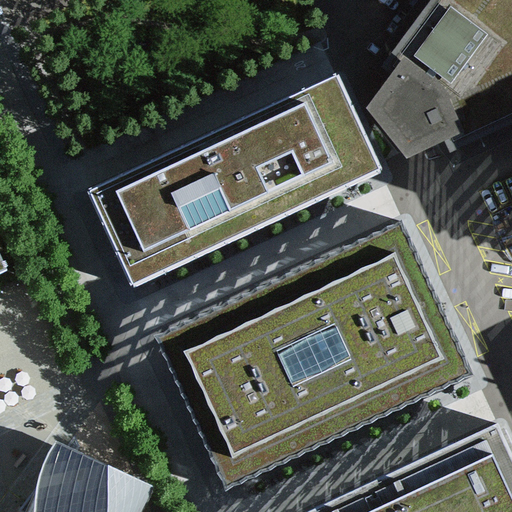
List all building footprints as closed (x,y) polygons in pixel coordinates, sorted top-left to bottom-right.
[(390,70),(400,78),(376,110),(393,132),(409,151),(446,134),(451,146),(452,148),(453,148),(453,147),(478,135),(479,136),(480,134),(504,123),(505,124),(506,123),(506,122),(511,119),(511,0),(440,0),(424,21),(423,21),(423,22),(423,23),(407,45),(406,45),(405,45),(406,46),(389,68),(388,68),(388,69),(390,70)] [(339,76),(91,193),(136,289),(382,172),(339,76)] [(403,223),(156,338),(191,413),(227,491),(475,376),(403,223)] [(511,511),(511,451),(499,424),(310,511),(511,511)] [(143,511),(156,488),(57,443),(44,461),(40,474),(38,489),(26,511),(143,511)]
